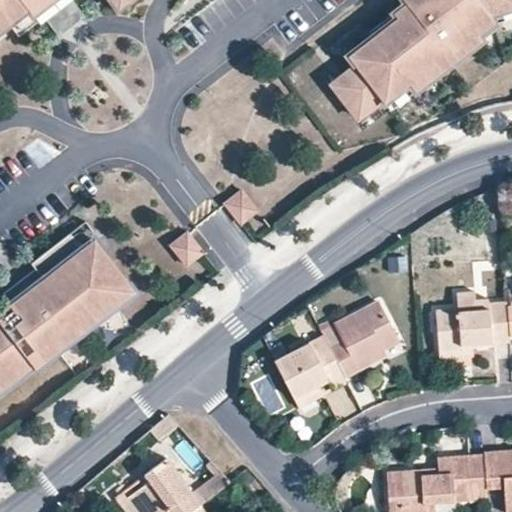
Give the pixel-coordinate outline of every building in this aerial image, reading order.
[(0,0),(0,28),(36,0),(111,0),(117,7),(125,0),(0,0)] [(511,0),(406,0),(407,0),(394,10),(398,15),(374,34),(349,53),(357,63),(344,74),(349,80),(338,89),(359,116),(383,97),(386,100),(411,81),(413,84),(438,65),(441,69),(482,38),(477,32),(491,21),(489,11),(511,4),(511,0)] [(511,4),(489,11),(491,21),(511,14),(511,4)] [(398,15),(394,10),(370,29),(374,34),(398,15)] [(494,28),(491,21),(477,32),(482,38),(494,28)] [(441,69),(438,65),(413,84),(416,88),(441,69)] [(349,80),(344,74),(333,83),(338,89),(349,80)] [(413,84),(411,81),(386,100),(391,107),(416,88),(413,84)] [(256,210),(240,190),(223,203),(239,223),(256,210)] [(136,290),(96,238),(99,236),(86,220),(31,262),(36,267),(44,278),(12,304),(0,312),(0,392),(35,365),(36,367),(136,290)] [(195,243),(185,232),(169,245),(185,265),(201,252),(195,243)] [(44,278),(36,267),(3,293),(12,304),(44,278)] [(490,300),(490,307),(477,308),(476,298),(476,291),(457,292),(457,305),(437,307),(440,348),(461,347),(461,343),(473,342),(509,339),(508,332),(507,306),(507,302),(507,299),(490,300)] [(359,364),(355,357),(381,343),(398,334),(378,297),(337,320),(345,337),(330,346),(343,372),(359,364)] [(490,300),(489,297),(476,298),(477,308),(490,307),(490,300)] [(276,360),(295,397),(328,379),(334,388),(348,381),(343,372),(330,346),(324,334),(276,360)] [(461,343),(461,347),(440,348),(441,357),(474,354),(473,342),(461,343)] [(355,357),(359,364),(385,350),(381,343),(355,357)] [(334,388),(328,379),(295,397),(300,406),(334,388)] [(511,448),(484,451),(485,453),(487,486),(504,485),(506,510),(511,510),(511,448)] [(485,453),(438,457),(439,472),(421,473),(421,468),(388,471),(390,504),(404,502),(404,511),(437,511),(436,500),(488,496),(487,486),(485,453)] [(145,473),(150,480),(128,495),(139,511),(187,511),(200,504),(166,457),(145,473)] [(404,511),(404,502),(390,504),(390,511),(404,511)]
